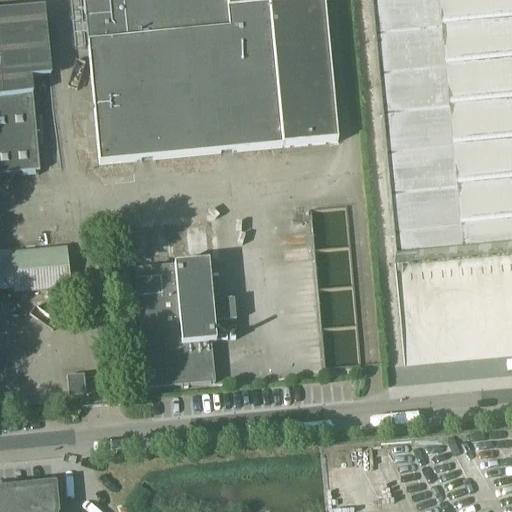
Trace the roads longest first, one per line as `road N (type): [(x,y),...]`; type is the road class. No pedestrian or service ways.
road 1 (unclassified): [(0,446),(511,398)]
road 2 (unknown): [(329,0),(345,142),(339,162),(318,173),(234,182)]
road 3 (unknown): [(92,437),(74,199)]
road 4 (unknown): [(74,199),(48,0)]
road 5 (unknown): [(234,182),(250,346)]
road 6 (unknown): [(234,182),(74,199)]
